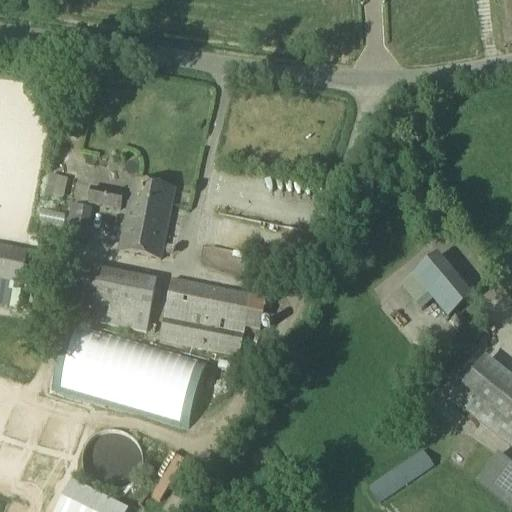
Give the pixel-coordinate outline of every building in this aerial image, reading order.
[(132,183),(118,254),(160,263),(163,252),(173,254),(177,234),(167,232),(175,192),(132,183)] [(59,207),(63,186),(52,184),(48,205),(59,207)] [(90,189),(87,209),(120,214),(123,194),(90,189)] [(71,207),(64,241),(86,245),(92,212),(71,207)] [(22,292),(29,256),(0,249),(0,309),(17,313),(22,292)] [(172,282),(164,323),(243,337),(244,332),(261,335),(266,301),(172,282)] [(72,322),(56,379),(193,419),(197,406),(212,411),(221,379),(207,375),(210,362),(164,348),(159,347),(72,322)] [(164,323),(159,347),(164,348),(239,362),(243,337),(164,323)] [(511,382),(485,360),(451,402),(511,451),(511,382)] [(423,452),(344,507),(347,511),(373,511),(435,470),(423,452)] [(114,511),(64,487),(51,511),(114,511)]
